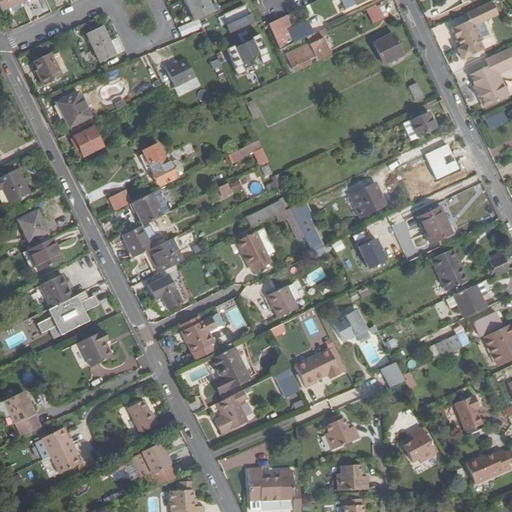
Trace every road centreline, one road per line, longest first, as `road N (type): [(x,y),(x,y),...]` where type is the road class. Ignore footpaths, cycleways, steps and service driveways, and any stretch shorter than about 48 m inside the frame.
road 1 (residential): [(234,511),(1,43)]
road 2 (residential): [(511,222),(405,0)]
